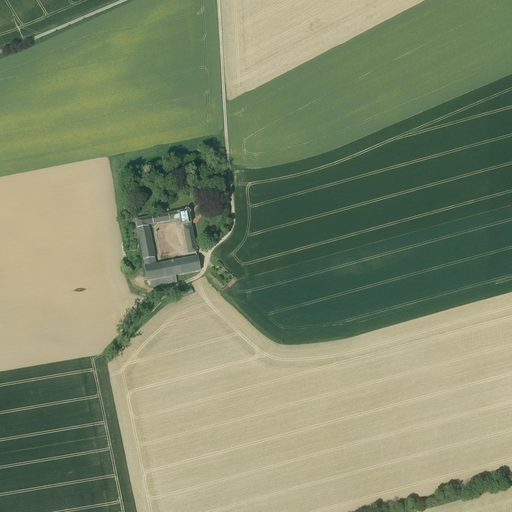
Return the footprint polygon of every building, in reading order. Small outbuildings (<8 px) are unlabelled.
[(186,207),(184,210),(152,216),(153,223),(179,218),(180,224),(184,223),(191,222),(190,212),(191,210),(186,207)] [(152,216),(136,219),(142,253),(139,253),(140,261),(144,260),(145,265),(156,263),(148,224),(153,223),(152,216)] [(197,250),(191,222),(184,223),(189,252),(197,250)] [(156,263),(145,265),(147,279),(200,269),(197,255),(156,263)] [(233,275),(219,261),(210,271),(225,285),(233,275)]
